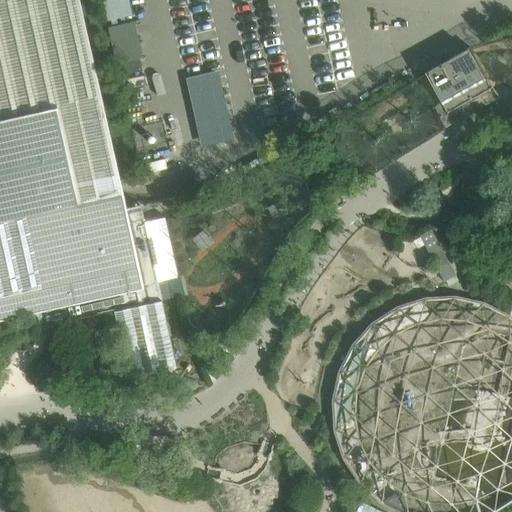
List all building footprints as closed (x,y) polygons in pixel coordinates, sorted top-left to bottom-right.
[(122,205),(76,0),(0,0),(0,319),(27,314),(29,320),(39,328),(43,327),(49,326),(51,325),(114,311),(129,379),(159,372),(176,369),(160,300),(158,292),(142,222),(138,202),(122,205)] [(131,16),(127,0),(102,0),(108,21),(131,16)] [(142,59),(133,22),(109,28),(118,64),(142,59)] [(468,47),(423,72),(436,96),(439,101),(446,113),(491,87),(468,47)] [(446,113),(439,101),(432,106),(444,128),(448,125),(452,123),(498,97),(495,92),(491,87),(446,113)] [(264,155),(256,159),(260,166),(267,162),(264,155)] [(160,163),(141,167),(143,177),(162,173),(160,163)] [(249,163),(242,167),(245,173),(252,169),(249,163)] [(438,218),(444,204),(442,203),(439,202),(435,200),(430,198),(424,212),(429,214),(433,216),(436,217),(438,218)] [(183,295),(167,217),(142,222),(160,300),(174,297),(183,295)] [(434,262),(444,279),(455,273),(437,241),(431,231),(420,237),(434,262)] [(511,300),(509,317),(482,304),(471,301),(454,298),(425,299),(397,309),(373,325),(353,347),(340,373),(334,402),(336,431),(345,459),(362,483),(383,502),(402,511),(494,511),(495,510),(511,498),(511,300)] [(170,440),(160,441),(151,441),(151,451),(161,450),(161,456),(168,456),(168,446),(170,446),(170,440)]
